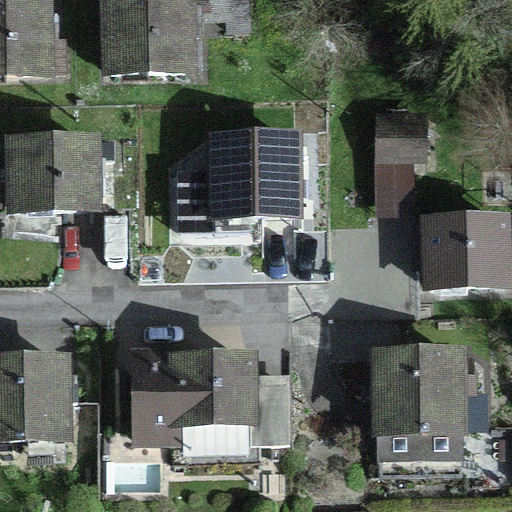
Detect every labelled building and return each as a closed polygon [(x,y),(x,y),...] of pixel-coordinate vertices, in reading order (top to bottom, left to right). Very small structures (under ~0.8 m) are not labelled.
[(243,18),(242,0),(181,0),(183,13),(183,46),(195,45),(195,26),(207,26),(243,18)] [(106,81),(196,79),(195,45),(183,46),(183,13),(105,14),(106,81)] [(0,83),(54,82),(53,48),(41,48),(40,16),(0,16),(0,83)] [(408,132),(375,130),(374,165),(408,165),(408,132)] [(211,149),(211,224),(292,223),(291,149),(211,149)] [(57,217),(57,229),(89,229),(88,168),(109,168),(109,151),(12,151),(12,218),(57,217)] [(397,169),(369,169),(369,225),(398,225),(397,169)] [(499,230),(425,231),(426,295),(501,293),(499,230)] [(481,417),(481,400),(456,401),(456,364),(375,366),(377,484),(458,483),(457,417),(481,417)] [(247,453),(286,452),(285,392),(246,393),(246,368),(173,369),(173,378),(163,378),(154,370),(137,370),(138,443),(177,442),(177,432),(247,431),(247,453)] [(0,446),(61,445),(60,371),(0,371),(0,446)]
